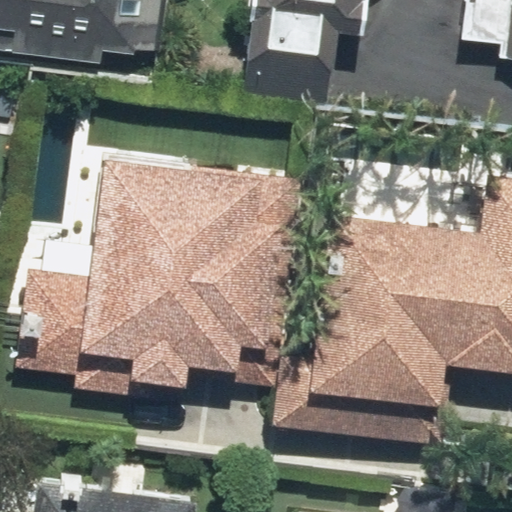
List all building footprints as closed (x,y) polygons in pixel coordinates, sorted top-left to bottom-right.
[(0,0),(0,43),(161,57),(165,0),(0,0)] [(259,0),(253,56),(343,67),(351,3),(371,6),(371,0),(259,0)] [(140,375),(200,381),(203,350),(254,355),(256,336),(286,340),(303,175),(111,154),(102,240),(40,234),(26,362),(78,368),(82,337),(143,343),(140,375)] [(329,370),(469,381),(471,354),(511,357),(511,160),(496,160),(492,214),(342,203),(329,370)] [(207,511),(211,492),(25,465),(18,511),(207,511)]
